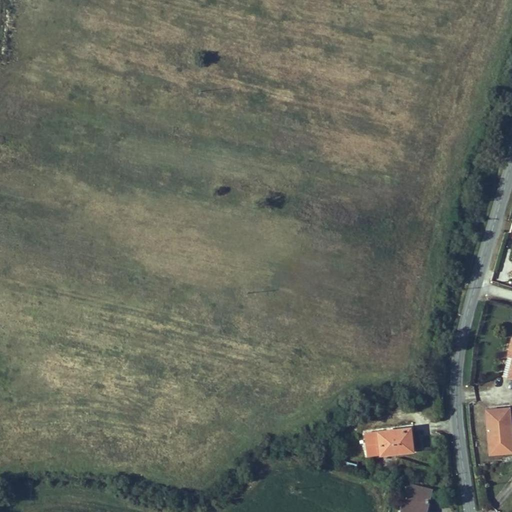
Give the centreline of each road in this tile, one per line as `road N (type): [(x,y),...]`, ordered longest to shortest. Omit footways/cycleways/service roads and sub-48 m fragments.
road 1 (tertiary): [(474,286),(454,371),(471,511)]
road 2 (tertiary): [(511,156),(474,286)]
